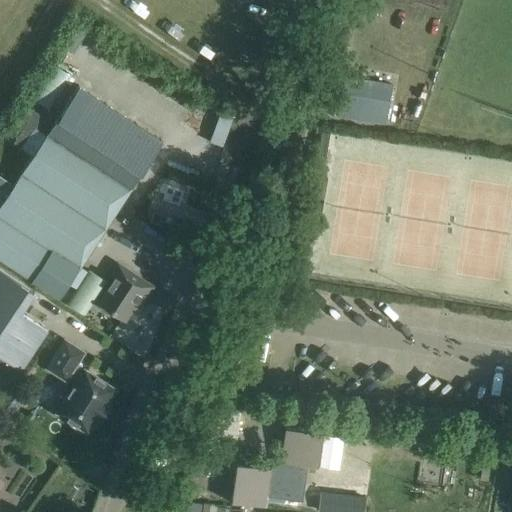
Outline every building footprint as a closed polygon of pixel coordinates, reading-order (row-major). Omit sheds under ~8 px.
[(57,58),(63,62),(76,37),(69,34),(57,58)] [(32,96),(49,107),(71,74),(54,62),(32,96)] [(366,84),(343,80),(337,115),(360,119),(366,84)] [(33,154),(0,204),(0,258),(32,280),(58,297),(68,282),(75,286),(90,264),(83,260),(132,186),(129,185),(161,137),(78,83),(46,134),(33,154)] [(20,116),(14,128),(21,132),(27,121),(20,116)] [(106,289),(98,302),(124,319),(138,298),(142,300),(153,285),(118,262),(106,280),(102,287),(106,289)] [(89,269),(67,302),(84,313),(102,287),(106,280),(89,269)] [(18,368),(20,369),(47,329),(20,312),(31,296),(0,274),(0,374),(6,378),(13,377),(18,368)] [(84,351),(65,339),(46,366),(66,379),(69,374),(77,379),(56,411),(71,421),(70,424),(82,432),(84,429),(87,432),(97,416),(101,418),(109,406),(105,404),(115,388),(76,363),(84,351)] [(239,432),(240,407),(215,406),(214,431),(239,432)] [(318,466),(323,430),(322,429),(322,432),(286,427),(287,424),(285,424),(280,460),(270,468),(234,463),(233,464),(236,465),(231,499),(228,499),(228,501),(265,506),(266,496),(303,501),(308,465),(318,466)] [(319,510),(336,511),(362,511),(364,496),(321,491),(319,510)] [(179,511),(214,511),(215,500),(179,501),(179,511)]
